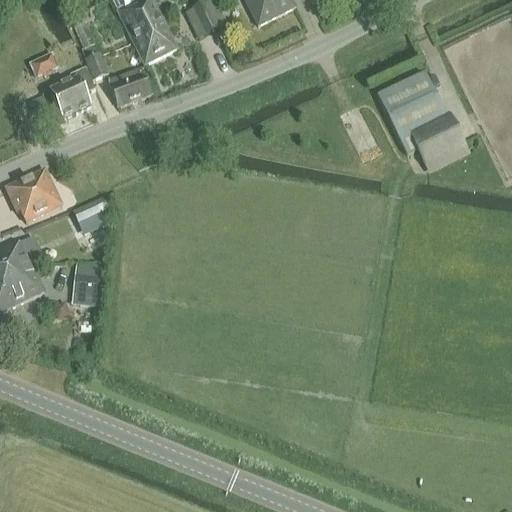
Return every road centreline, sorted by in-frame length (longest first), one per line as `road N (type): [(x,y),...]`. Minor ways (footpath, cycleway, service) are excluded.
road 1 (residential): [(0,179),(262,72),(411,0)]
road 2 (tertiary): [(305,511),(0,384)]
